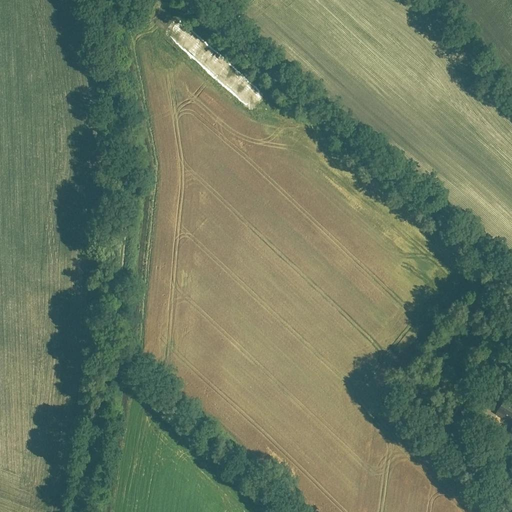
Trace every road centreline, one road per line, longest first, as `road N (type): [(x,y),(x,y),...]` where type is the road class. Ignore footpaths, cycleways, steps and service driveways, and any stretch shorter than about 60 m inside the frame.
road 1 (track): [(75,511),(128,177),(121,105),(95,0)]
road 2 (unclassified): [(192,0),(511,285)]
